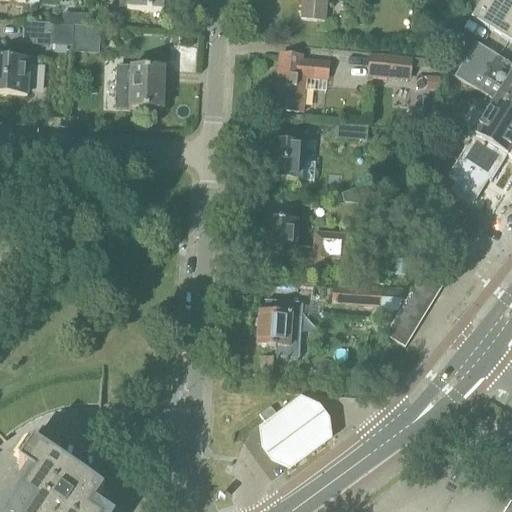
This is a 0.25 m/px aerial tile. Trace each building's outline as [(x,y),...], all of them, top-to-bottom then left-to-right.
[(127,0),(126,12),(162,15),(163,0),(127,0)] [(303,0),(302,22),(326,24),(327,0),(303,0)] [(511,0),(482,0),(471,20),(511,45),(511,0)] [(23,46),(52,48),(53,27),(25,25),(23,46)] [(83,40),(84,29),(74,28),(73,40),(83,40)] [(83,40),(99,42),(100,30),(84,28),(83,40)] [(455,78),(494,103),(511,113),(511,66),(476,44),(455,78)] [(410,83),(412,68),(444,70),(445,61),(413,59),(369,55),(367,80),(410,83)] [(300,63),(301,60),(281,58),(276,112),(296,114),(298,92),(301,93),(302,80),(326,82),(328,65),(300,63)] [(29,63),(0,61),(0,97),(27,99),(29,63)] [(117,69),(116,110),(162,112),(164,71),(117,69)] [(440,80),(430,79),(429,91),(439,92),(440,80)] [(507,158),(511,150),(511,113),(494,103),(473,137),(507,158)] [(48,120),(47,128),(56,129),(56,120),(48,120)] [(368,128),(335,126),(334,141),(367,143),(368,128)] [(491,184),(507,158),(473,137),(447,179),(457,185),(451,194),(471,207),(487,182),(491,184)] [(271,147),(268,182),(314,185),(316,166),(302,165),(303,148),(266,145),(266,146),(271,147)] [(436,200),(435,232),(465,251),(471,241),(456,232),(457,231),(465,217),(436,200)] [(356,228),(357,208),(332,206),(330,226),(356,228)] [(378,217),(377,227),(392,229),(393,219),(378,217)] [(480,226),(465,217),(457,231),(472,240),(480,226)] [(314,251),(296,250),(298,224),(266,222),(263,258),(294,260),(294,268),(347,272),(349,239),(315,236),(314,251)] [(460,260),(465,251),(435,232),(434,244),(460,260)] [(434,244),(434,256),(454,269),(460,260),(434,244)] [(448,278),(454,269),(434,256),(428,266),(448,278)] [(442,289),(448,278),(428,266),(421,277),(442,289)] [(436,299),(442,289),(421,277),(415,286),(436,299)] [(430,308),(436,299),(415,286),(409,296),(430,308)] [(335,290),(333,307),(380,310),(381,293),(335,290)] [(409,296),(403,306),(423,319),(430,308),(409,296)] [(301,321),(302,307),(267,305),(267,316),(259,316),(257,349),(290,351),(292,320),(301,321)] [(403,306),(397,316),(417,328),(423,319),(403,306)] [(417,328),(397,316),(391,326),(411,338),(417,328)] [(404,349),(411,338),(391,326),(384,337),(404,349)] [(86,407),(88,407),(87,380),(80,381),(73,382),(76,408),(86,407)] [(94,380),(87,380),(88,407),(99,407),(101,380),(94,380)] [(66,383),(59,384),(65,409),(75,408),(76,408),(73,382),(66,383)] [(54,412),(65,409),(59,384),(53,386),(46,388),(54,412)] [(39,390),(33,393),(43,416),(54,412),(46,388),(39,390)] [(27,396),(20,399),(32,421),(43,416),(33,393),(27,396)] [(270,463),(287,472),(330,441),(329,418),(319,404),(301,396),(255,428),(259,449),(270,463)] [(32,421),(20,399),(14,402),(8,406),(22,427),(32,421)] [(8,406),(0,411),(0,417),(13,434),(22,427),(8,406)] [(270,408),(259,417),(263,423),(266,426),(277,417),(274,413),(270,408)] [(0,437),(4,442),(11,435),(13,434),(0,417),(0,437)] [(92,511),(103,496),(33,449),(18,470),(27,476),(2,511),(92,511)]
